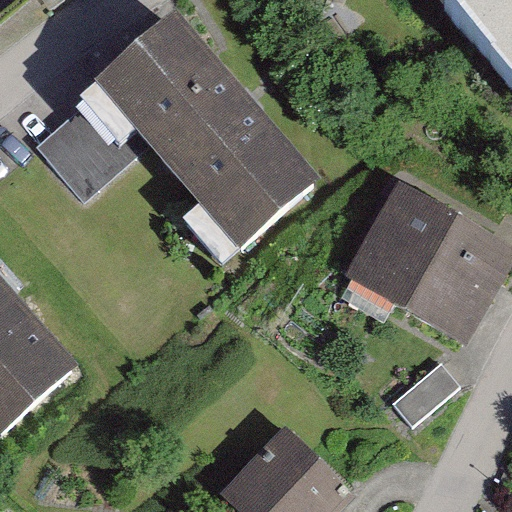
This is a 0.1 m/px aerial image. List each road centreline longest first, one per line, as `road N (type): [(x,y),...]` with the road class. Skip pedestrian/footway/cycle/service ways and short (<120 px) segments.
road 1 (residential): [(0,99),(133,0)]
road 2 (residential): [(511,383),(443,511)]
